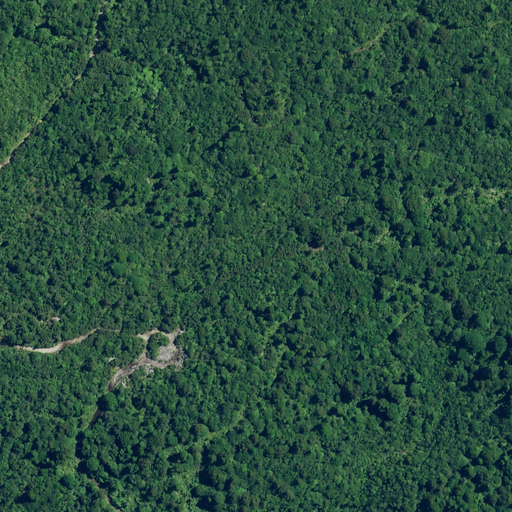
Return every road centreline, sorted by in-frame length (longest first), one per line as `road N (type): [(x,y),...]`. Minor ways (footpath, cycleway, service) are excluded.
road 1 (track): [(103,0),(53,103),(0,161)]
road 2 (track): [(0,318),(47,318),(49,335),(122,323),(170,330)]
